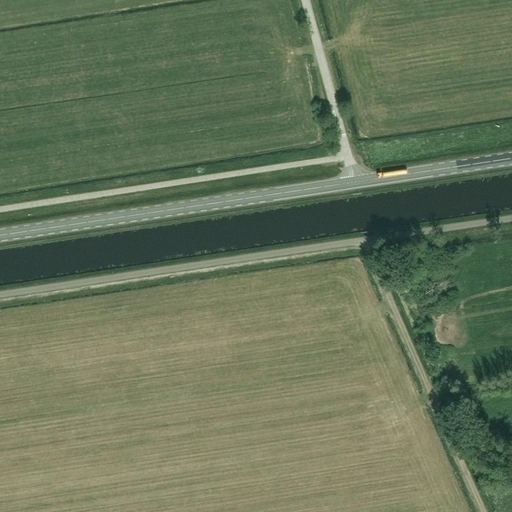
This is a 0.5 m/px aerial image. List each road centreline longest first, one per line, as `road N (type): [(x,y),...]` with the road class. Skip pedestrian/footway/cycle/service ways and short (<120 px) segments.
road 1 (unclassified): [(0,294),(511,218)]
road 2 (primary): [(353,182),(0,235)]
road 3 (track): [(371,239),(482,511)]
road 4 (unclassified): [(353,182),(306,0)]
road 5 (primary): [(511,158),(353,182)]
